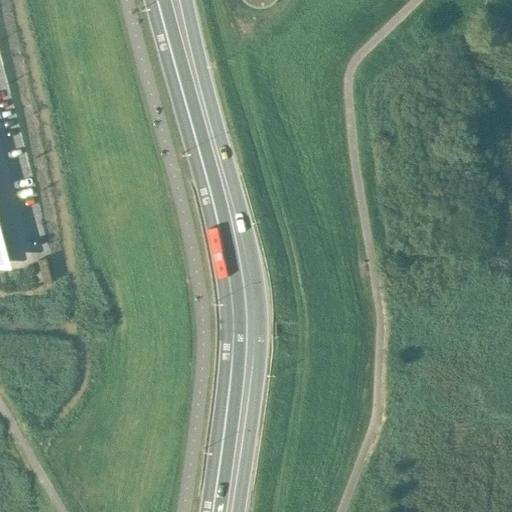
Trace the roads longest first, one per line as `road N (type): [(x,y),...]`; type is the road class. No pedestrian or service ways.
road 1 (secondary): [(159,0),(237,313),(214,511)]
road 2 (secondary): [(240,511),(263,328),(249,235),(188,0)]
